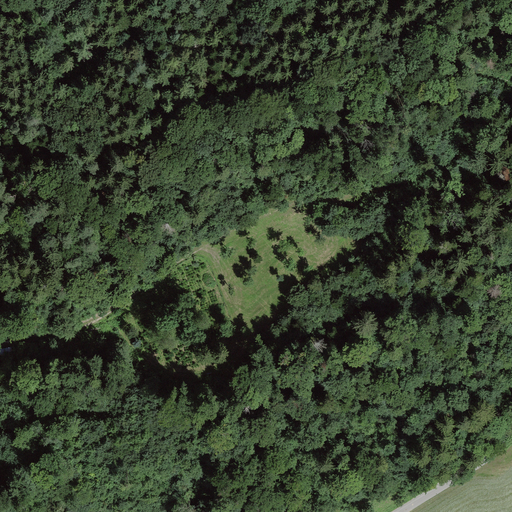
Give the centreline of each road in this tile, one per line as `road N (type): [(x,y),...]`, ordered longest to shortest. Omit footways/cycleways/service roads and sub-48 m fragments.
road 1 (track): [(373,191),(284,208),(78,326),(0,336)]
road 2 (residential): [(511,435),(401,511)]
